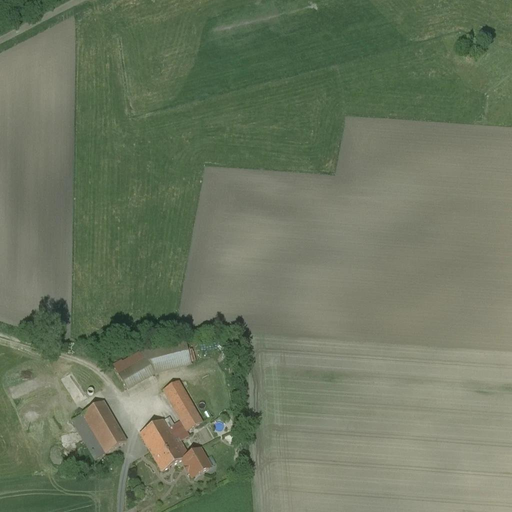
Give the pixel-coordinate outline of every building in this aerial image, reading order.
[(183,341),(140,351),(141,352),(146,361),(145,361),(154,375),(154,376),(190,367),(183,341)] [(141,352),(120,364),(119,362),(112,366),(118,377),(145,361),(146,361),(141,352)] [(145,361),(118,377),(126,391),(154,375),(145,361)] [(201,425),(177,384),(163,392),(186,432),(186,433),(201,425)] [(125,444),(102,404),(81,416),(94,437),(104,456),(125,444)] [(94,437),(81,416),(71,422),(84,443),(94,437)] [(169,419),(162,423),(167,432),(172,429),(174,427),(169,419)] [(161,423),(139,436),(161,473),(181,462),(183,460),(172,440),(167,432),(162,423),(161,423)] [(174,427),(172,429),(167,432),(172,440),(186,432),(181,423),(174,427)] [(104,456),(94,437),(84,443),(94,461),(104,456)] [(183,460),(181,462),(185,468),(184,469),(187,474),(187,473),(191,480),(208,470),(203,463),(205,462),(199,452),(183,460)]
